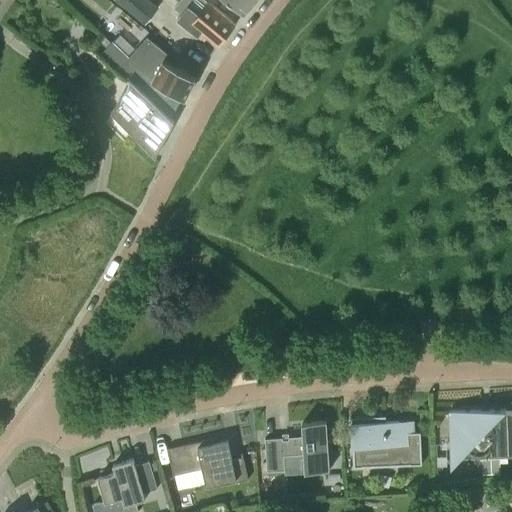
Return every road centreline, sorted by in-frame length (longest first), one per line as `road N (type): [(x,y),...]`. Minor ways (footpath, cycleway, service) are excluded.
road 1 (residential): [(511,372),(285,386),(78,436),(64,437),(30,415)]
road 2 (unclassified): [(30,415),(209,102),(278,0)]
